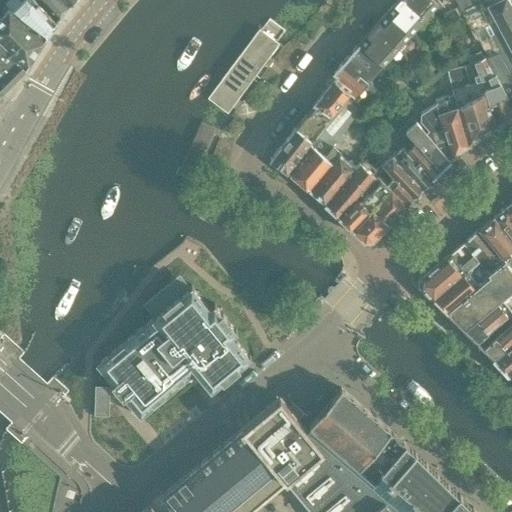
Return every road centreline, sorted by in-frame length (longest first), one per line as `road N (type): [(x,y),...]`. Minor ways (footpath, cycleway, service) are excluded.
road 1 (residential): [(370,0),(247,152),(243,176),(333,227),(382,273)]
road 2 (residential): [(117,495),(317,344)]
road 3 (residential): [(317,344),(503,511)]
road 4 (secondary): [(105,0),(0,153)]
road 5 (residential): [(511,393),(382,273)]
road 6 (residential): [(382,273),(511,178)]
road 7 (residential): [(32,404),(117,495)]
